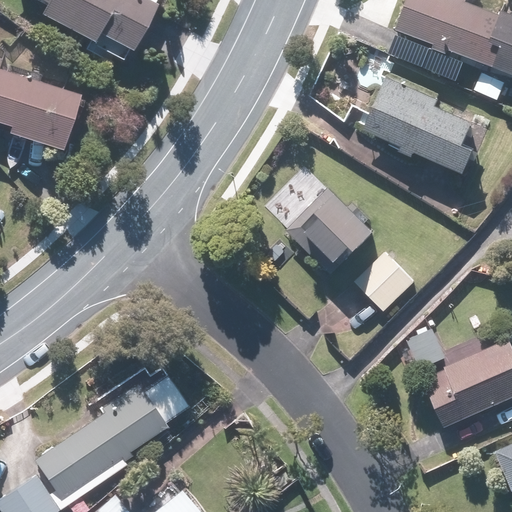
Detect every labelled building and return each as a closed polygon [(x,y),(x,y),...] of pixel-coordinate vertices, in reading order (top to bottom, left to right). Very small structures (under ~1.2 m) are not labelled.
[(37,0),(49,6),(40,23),(120,63),(151,0),(37,0)] [(463,0),(405,0),(393,32),(511,78),(511,17),(500,13),(498,19),(462,5),(463,0)] [(74,98),(0,73),(0,126),(4,128),(2,135),(56,153),(74,98)] [(437,99),(385,77),(361,131),(461,174),(472,149),(463,145),(472,125),(433,108),(437,99)] [(328,190),(286,234),(330,276),(372,233),(328,190)] [(414,283),(385,252),(353,282),(382,313),(414,283)] [(444,358),(430,329),(401,343),(415,372),(444,358)] [(444,430),(511,397),(511,351),(507,341),(492,347),(485,330),(455,344),(463,360),(420,380),(444,430)] [(0,496),(0,511),(57,511),(124,463),(120,457),(185,408),(153,365),(28,459),(36,470),(0,496)] [(511,445),(492,453),(508,495),(511,493),(511,445)] [(189,511),(173,493),(150,511),(123,511),(110,496),(91,511),(189,511)]
